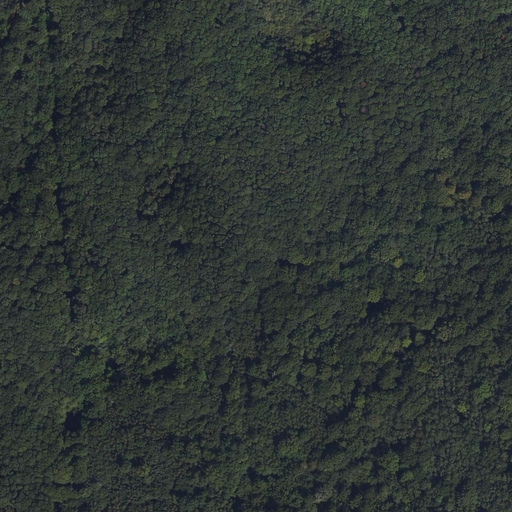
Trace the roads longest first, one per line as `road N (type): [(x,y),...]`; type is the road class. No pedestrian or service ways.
road 1 (track): [(511,72),(477,87),(188,323),(79,348),(0,355)]
road 2 (track): [(188,323),(274,368),(354,427),(358,511)]
